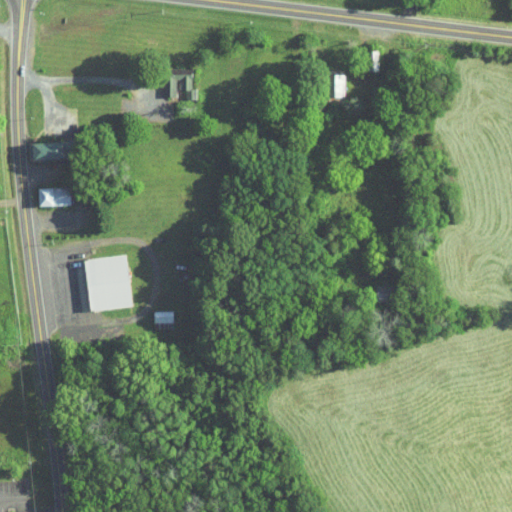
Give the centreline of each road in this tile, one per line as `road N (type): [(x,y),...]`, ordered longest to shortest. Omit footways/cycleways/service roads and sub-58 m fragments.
road 1 (tertiary): [(61,511),(19,159),(21,0)]
road 2 (secondary): [(511,36),(210,0)]
